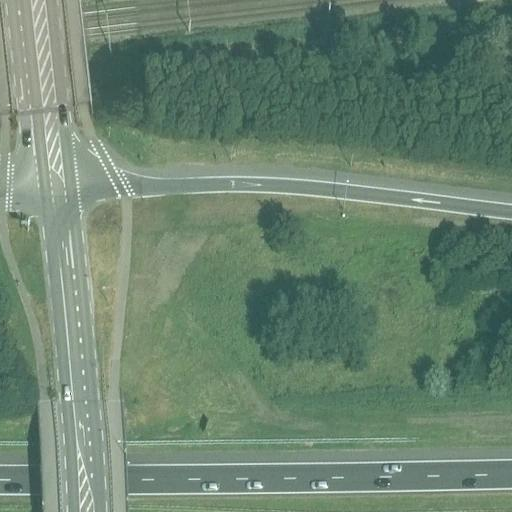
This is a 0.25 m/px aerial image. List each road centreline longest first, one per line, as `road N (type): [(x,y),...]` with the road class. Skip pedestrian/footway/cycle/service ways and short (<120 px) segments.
road 1 (motorway): [(511,476),(0,482)]
road 2 (motorway): [(511,213),(223,185),(58,192)]
road 3 (primary): [(83,511),(81,394),(58,192)]
road 4 (primary): [(58,192),(34,0)]
